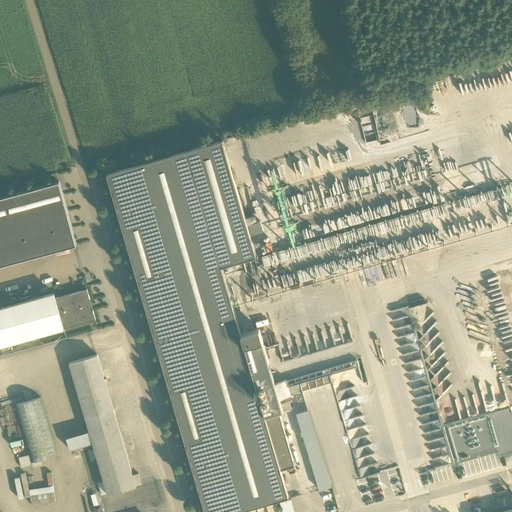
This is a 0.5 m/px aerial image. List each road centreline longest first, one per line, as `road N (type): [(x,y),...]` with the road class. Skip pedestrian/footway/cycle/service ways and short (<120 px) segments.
road 1 (residential): [(28,0),(179,511)]
road 2 (unknown): [(371,341),(418,511)]
road 3 (unknown): [(335,134),(320,122),(261,137),(267,154),(333,136)]
road 4 (unknown): [(360,301),(501,245)]
road 5 (unknown): [(480,126),(387,145),(335,134)]
road 6 (unclassified): [(376,511),(511,474)]
